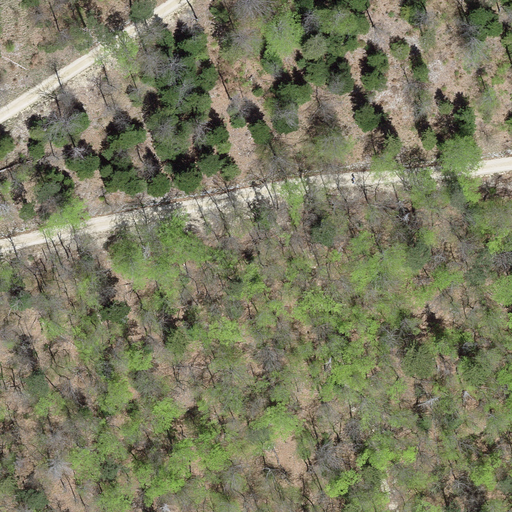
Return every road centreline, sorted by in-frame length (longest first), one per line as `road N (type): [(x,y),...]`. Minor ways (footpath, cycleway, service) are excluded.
road 1 (track): [(511,162),(279,186),(0,244)]
road 2 (track): [(0,116),(177,0)]
